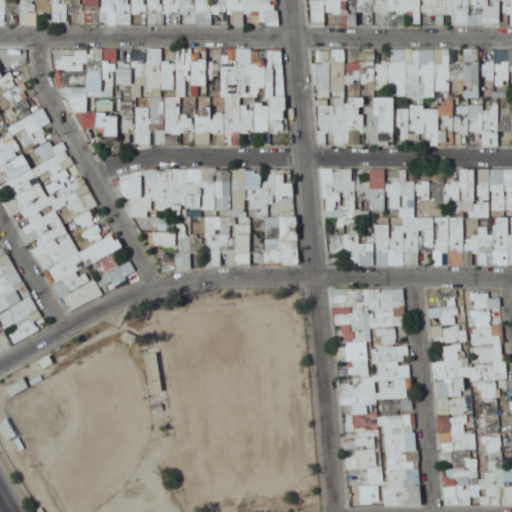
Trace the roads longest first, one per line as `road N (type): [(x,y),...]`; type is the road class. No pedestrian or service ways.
road 1 (residential): [(0,366),(158,285),(190,277),(511,273)]
road 2 (residential): [(292,0),(334,511)]
road 3 (residential): [(0,36),(511,34)]
road 4 (residential): [(511,155),(146,157),(97,172)]
road 5 (residential): [(158,285),(45,85),(39,36)]
road 6 (residential): [(435,511),(416,273)]
road 7 (residential): [(65,329),(0,213)]
